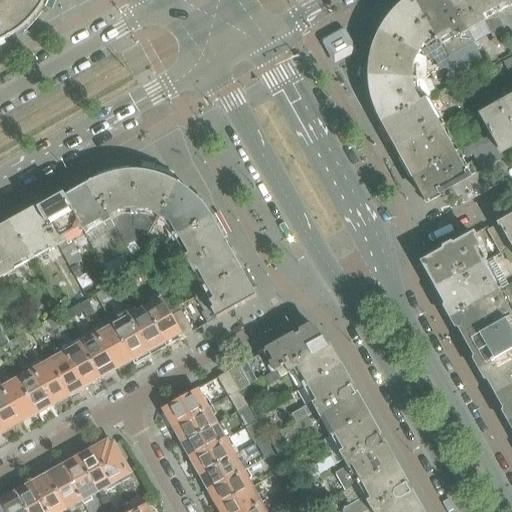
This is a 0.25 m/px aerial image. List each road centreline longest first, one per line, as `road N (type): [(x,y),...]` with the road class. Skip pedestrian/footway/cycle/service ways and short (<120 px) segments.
road 1 (secondary): [(511,505),(382,257)]
road 2 (secondary): [(333,285),(462,511)]
road 3 (secondary): [(207,69),(333,285)]
road 4 (secondary): [(382,257),(259,40)]
road 5 (residential): [(333,285),(117,405)]
road 6 (tertiary): [(0,185),(207,69)]
road 7 (tertiary): [(168,1),(0,95)]
road 8 (residential): [(511,183),(382,257)]
road 9 (residential): [(117,405),(0,471)]
road 10 (residential): [(177,511),(117,405)]
